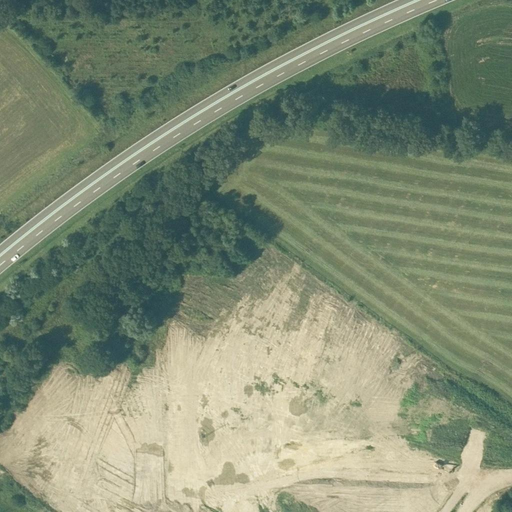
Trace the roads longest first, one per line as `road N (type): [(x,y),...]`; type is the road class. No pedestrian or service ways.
road 1 (trunk): [(0,269),(222,107),(439,0)]
road 2 (trunk): [(405,0),(207,103),(0,255)]
